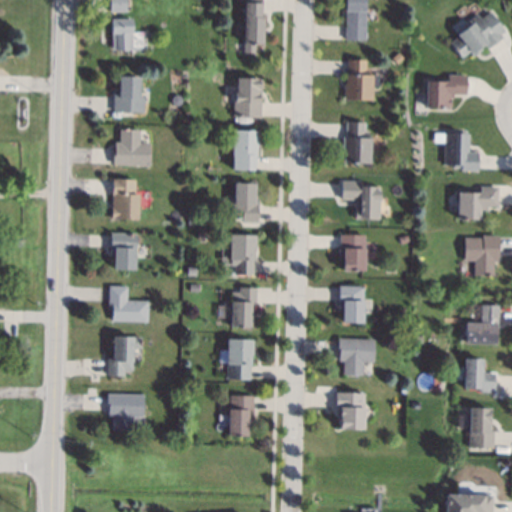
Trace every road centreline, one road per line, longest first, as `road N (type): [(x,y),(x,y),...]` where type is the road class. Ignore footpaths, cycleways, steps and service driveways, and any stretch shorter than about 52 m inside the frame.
road 1 (residential): [(304,0),(289,511)]
road 2 (secondary): [(66,0),(51,511)]
